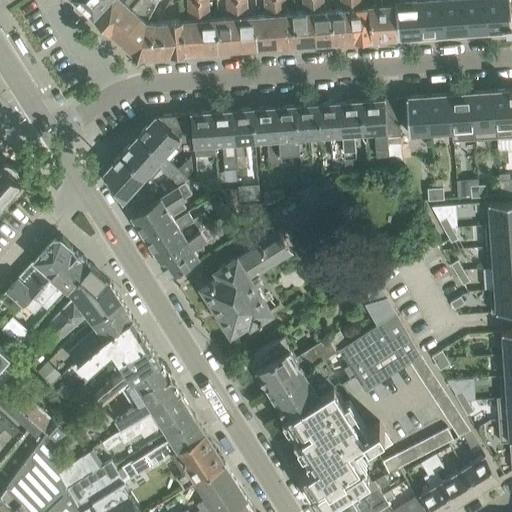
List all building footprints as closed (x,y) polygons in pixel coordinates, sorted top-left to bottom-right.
[(76,0),(95,16),(109,0),(76,0)] [(131,6),(124,0),(109,0),(95,16),(109,30),(131,6)] [(109,30),(137,55),(146,54),(145,54),(144,53),(144,52),(145,51),(157,22),(147,21),(157,0),(124,0),(131,6),(109,30)] [(186,0),(188,20),(182,20),(184,52),(201,50),(197,0),(186,0)] [(197,0),(201,50),(222,49),(220,17),(209,18),(207,0),(197,0)] [(239,48),(235,0),(224,0),(226,17),(220,17),(222,49),(239,48)] [(245,0),(235,0),(239,48),(258,46),(256,14),(247,14),(245,0)] [(262,0),(264,13),(256,14),(258,46),(277,45),(273,0),(262,0)] [(295,44),(293,11),(285,11),(284,0),(273,0),(277,45),(295,44)] [(315,42),(312,0),(300,0),(302,10),(293,11),(295,44),(315,42)] [(331,41),(334,41),(331,8),(324,8),(323,0),(312,0),(315,42),(323,42),(331,41)] [(354,39),(351,0),(340,0),(341,7),(331,8),(334,41),(354,39)] [(351,0),(354,39),(371,38),(368,5),(361,5),(360,0),(351,0)] [(398,36),(394,0),(380,0),(381,4),(368,5),(371,38),(398,36)] [(394,0),(398,36),(420,34),(418,0),(394,0)] [(440,0),(418,0),(420,34),(443,33),(440,0)] [(440,0),(443,33),(466,31),(463,0),(440,0)] [(489,30),(486,0),(463,0),(466,31),(489,30)] [(509,0),(486,0),(489,30),(511,28),(511,14),(509,0)] [(144,52),(144,53),(145,54),(146,54),(181,52),(184,52),(182,20),(157,20),(157,22),(145,51),(144,52)] [(497,136),(511,134),(511,87),(494,89),(497,136)] [(472,90),(475,137),(497,136),(494,89),(472,90)] [(472,90),(450,92),(453,129),(452,129),(453,139),(475,137),(472,90)] [(431,131),(452,129),(453,129),(450,92),(428,93),(431,131)] [(428,93),(406,95),(409,132),(431,131),(428,93)] [(386,135),(388,137),(389,154),(394,153),(398,160),(403,159),(398,96),(383,97),(386,135)] [(386,135),(383,97),(362,99),(365,131),(375,130),(377,155),(389,154),(388,137),(386,135)] [(362,99),(340,100),(344,157),(345,171),(353,170),(352,156),(356,156),(355,132),(365,131),(362,99)] [(344,157),(340,100),(318,102),(321,134),(331,133),(333,158),(344,157)] [(321,134),(318,102),(296,104),(299,136),(298,136),(299,152),(300,162),(312,161),(311,135),(321,134)] [(299,136),(296,104),(278,105),(282,164),(290,163),(293,163),(292,152),(299,152),(298,136),(299,136)] [(278,105),(254,107),(256,139),(267,138),(269,165),(282,164),(278,105)] [(247,140),(256,139),(254,107),(232,108),(236,167),(249,166),(247,140)] [(236,167),(232,108),(213,110),(215,142),(222,141),(224,168),(236,167)] [(213,110),(192,111),(193,122),(195,156),(216,155),(215,142),(213,110)] [(156,114),(139,132),(164,154),(193,122),(192,111),(156,114)] [(164,154),(139,132),(121,151),(146,174),(156,164),(168,175),(179,168),(178,167),(164,154)] [(146,174),(121,151),(105,169),(123,198),(132,213),(154,199),(137,184),(146,174)] [(192,170),(191,155),(178,167),(179,168),(187,175),(192,170)] [(0,201),(21,178),(21,176),(20,173),(18,170),(16,168),(14,166),(11,164),(8,163),(5,163),(3,161),(0,165),(0,164),(0,201)] [(509,171),(499,172),(501,193),(501,194),(511,192),(511,177),(509,177),(509,171)] [(301,174),(302,189),(312,183),(315,173),(301,174)] [(302,189),(296,193),(304,206),(336,186),(330,175),(317,183),(316,180),(312,183),(302,189)] [(132,213),(147,236),(176,217),(174,214),(187,206),(182,199),(193,192),(185,180),(154,199),(132,213)] [(471,196),(479,195),(478,183),(470,184),(471,196)] [(478,183),(479,195),(487,195),(486,183),(478,183)] [(248,184),(238,184),(239,187),(240,199),(249,199),(248,184)] [(428,199),(436,198),(435,186),(427,187),(428,199)] [(435,186),(436,198),(444,198),(443,186),(435,186)] [(232,209),(241,205),(240,199),(239,187),(220,189),(232,209)] [(284,189),(264,191),(265,203),(273,202),(284,195),(284,189)] [(511,198),(488,201),(490,222),(511,220),(511,198)] [(221,216),(230,211),(223,200),(215,205),(221,216)] [(261,201),(258,203),(248,209),(254,219),(262,214),(261,201)] [(176,217),(147,236),(159,254),(213,222),(205,210),(194,217),(188,209),(176,217)] [(447,215),(440,219),(445,230),(452,226),(447,215)] [(491,244),(511,242),(511,220),(490,222),(485,222),(487,246),(491,246),(491,244)] [(159,254),(171,273),(199,255),(195,248),(220,233),(213,222),(159,254)] [(458,236),(452,226),(445,230),(449,237),(451,240),(458,236)] [(221,272),(203,283),(231,329),(249,317),(251,320),(254,318),(255,319),(269,311),(267,309),(271,306),(257,284),(262,280),(257,271),(294,248),(280,227),(217,267),(221,272)] [(54,237),(7,288),(20,300),(14,306),(17,309),(24,302),(71,246),(60,236),(54,237)] [(511,242),(491,244),(491,246),(493,266),(511,265),(511,242)] [(71,246),(24,302),(35,311),(41,304),(46,308),(66,285),(68,286),(90,263),(71,246)] [(457,258),(451,262),(457,272),(464,268),(457,258)] [(106,276),(90,263),(68,286),(74,294),(51,320),(52,322),(38,337),(42,341),(57,326),(82,303),(95,292),(93,289),(106,276)] [(511,287),(511,265),(493,266),(494,287),(494,288),(511,287)] [(464,268),(457,272),(463,283),(470,278),(464,268)] [(378,275),(365,282),(370,299),(386,290),(378,275)] [(92,318),(121,297),(110,279),(106,276),(93,289),(95,292),(82,303),(57,326),(42,341),(51,349),(62,337),(89,314),(92,318)] [(511,287),(494,288),(494,287),(490,287),(491,311),(511,309),(511,287)] [(465,301),(461,294),(450,300),(455,307),(465,301)] [(104,334),(132,314),(121,297),(92,318),(96,324),(68,348),(77,358),(104,334)] [(421,352),(397,309),(339,345),(366,388),(410,360),(421,353),(421,352)] [(147,339),(132,314),(104,334),(77,358),(73,361),(82,372),(107,351),(112,360),(114,362),(119,357),(147,339)] [(511,329),(502,330),(503,352),(511,351),(511,329)] [(282,334),(252,353),(259,364),(256,365),(272,390),(325,357),(335,351),(334,349),(325,335),(295,354),(289,345),(282,334)] [(104,399),(120,386),(122,385),(134,375),(160,359),(147,339),(119,357),(114,362),(115,363),(119,370),(93,390),(101,401),(104,399)] [(0,361),(9,351),(0,342),(0,361)] [(431,354),(435,361),(446,355),(442,348),(431,354)] [(505,374),(511,373),(511,351),(503,352),(505,373),(505,374)] [(421,353),(410,360),(414,366),(425,359),(421,353)] [(450,361),(446,355),(435,361),(440,368),(450,361)] [(325,357),(272,390),(286,413),(283,415),(286,419),(321,396),(336,386),(329,375),(334,372),(325,357)] [(47,359),(37,370),(50,382),(61,372),(47,359)] [(121,428),(180,390),(169,374),(163,363),(160,359),(134,375),(122,385),(120,386),(133,406),(115,418),(121,428)] [(425,359),(414,366),(418,371),(429,364),(425,359)] [(429,364),(418,371),(422,377),(433,370),(429,364)] [(433,370),(422,377),(425,383),(436,376),(433,370)] [(501,396),(511,395),(511,373),(505,374),(505,373),(500,373),(501,395),(501,396)] [(436,376),(425,383),(429,389),(440,382),(436,376)] [(67,396),(73,391),(64,382),(57,389),(65,396),(67,396)] [(440,382),(429,389),(433,394),(444,387),(440,382)] [(321,396),(286,419),(294,432),(306,424),(309,428),(297,436),(307,453),(314,464),(298,475),(308,491),(321,482),(324,486),(311,495),(321,511),(350,492),(374,479),(365,465),(370,462),(359,446),(369,440),(375,449),(392,438),(382,423),(366,433),(358,421),(336,386),(321,396)] [(444,387),(433,394),(437,400),(448,393),(444,387)] [(461,403),(468,398),(461,388),(455,392),(461,403)] [(117,430),(102,440),(107,448),(122,438),(123,439),(124,441),(142,430),(144,434),(162,423),(166,429),(193,412),(190,406),(180,390),(121,428),(117,430)] [(0,396),(0,402),(8,410),(14,402),(3,393),(0,396)] [(448,393),(437,400),(440,406),(451,399),(448,393)] [(511,395),(501,396),(501,395),(497,395),(498,418),(511,417),(511,395)] [(30,396),(19,407),(25,411),(30,416),(35,420),(45,430),(46,431),(56,420),(30,396)] [(474,409),(468,398),(461,403),(467,413),(474,409)] [(440,406),(444,411),(455,404),(451,399),(440,406)] [(19,407),(14,402),(8,410),(13,414),(19,407)] [(444,411),(448,417),(459,410),(455,404),(444,411)] [(13,414),(18,419),(25,411),(19,407),(13,414)] [(0,410),(0,431),(5,427),(2,424),(8,418),(0,410)] [(459,410),(448,417),(452,423),(463,416),(459,410)] [(18,419),(23,423),(30,416),(25,411),(18,419)] [(204,428),(193,412),(166,429),(170,435),(145,450),(117,468),(124,478),(170,450),(204,428)] [(28,427),(28,428),(35,420),(30,416),(23,423),(28,427)] [(463,416),(452,423),(455,428),(466,422),(463,416)] [(500,440),(510,440),(511,469),(511,468),(511,417),(498,418),(500,440)] [(5,427),(13,434),(19,428),(8,418),(2,424),(5,427)] [(35,420),(28,428),(39,438),(45,430),(35,420)] [(56,420),(46,431),(48,432),(55,438),(60,434),(66,429),(56,420)] [(466,422),(455,428),(459,433),(463,431),(470,427),(466,422)] [(448,426),(442,430),(447,441),(454,437),(448,426)] [(471,446),(479,441),(471,428),(470,427),(463,431),(471,446)] [(196,480),(225,461),(204,428),(170,450),(183,470),(176,474),(184,487),(196,480)] [(80,511),(78,507),(61,466),(51,444),(57,440),(55,438),(48,432),(46,431),(45,430),(39,438),(22,461),(5,484),(31,511),(80,511)] [(441,444),(447,441),(442,430),(435,433),(441,444)] [(435,447),(441,444),(435,433),(429,436),(435,447)] [(428,451),(435,447),(429,436),(422,440),(428,451)] [(422,454),(428,451),(422,440),(416,443),(422,454)] [(415,457),(422,454),(416,443),(410,446),(415,457)] [(409,461),(415,457),(410,446),(403,450),(409,461)] [(403,464),(409,461),(403,450),(397,453),(403,464)] [(78,507),(120,481),(124,478),(117,468),(111,458),(93,469),(83,452),(61,466),(78,507)] [(399,466),(403,464),(397,453),(390,456),(396,467),(399,466)] [(436,453),(429,457),(436,468),(443,464),(436,453)] [(485,453),(463,466),(478,490),(499,477),(485,453)] [(390,471),(396,467),(390,456),(384,459),(390,471)] [(430,486),(420,492),(431,511),(440,511),(457,502),(442,479),(436,468),(429,457),(422,461),(429,473),(424,476),(430,486)] [(220,511),(246,495),(230,470),(225,461),(196,480),(201,489),(207,497),(198,502),(201,507),(194,511),(188,511),(187,510),(183,511),(220,511)] [(442,479),(457,502),(478,490),(463,466),(442,479)] [(350,492),(321,511),(354,511),(383,494),(380,488),(389,482),(385,473),(374,479),(350,492)] [(139,511),(128,492),(120,481),(78,507),(80,511),(95,511),(97,511),(139,511)] [(0,511),(31,511),(5,484),(0,491),(0,511)] [(383,494),(354,511),(373,511),(389,502),(387,499),(394,495),(390,489),(383,494)] [(427,511),(416,494),(404,502),(410,511),(427,511)] [(246,495),(220,511),(255,511),(256,511),(246,495)] [(410,511),(404,502),(390,510),(391,511),(410,511)]
